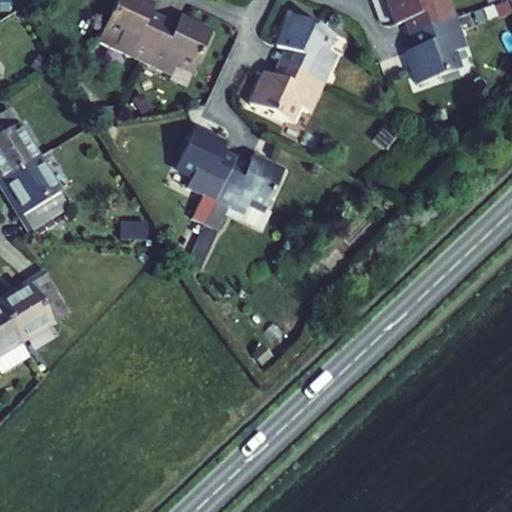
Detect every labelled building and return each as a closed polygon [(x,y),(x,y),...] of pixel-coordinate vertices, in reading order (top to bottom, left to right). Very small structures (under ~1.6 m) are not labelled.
[(143,64),(158,32),(144,26),(150,15),(154,6),(139,0),(117,0),(103,31),(120,39),(115,51),(143,64)] [(421,32),(454,20),(446,0),(386,0),(396,26),(404,23),(416,19),(421,32)] [(163,21),(150,15),(144,26),(158,32),(161,25),(163,21)] [(290,70),(322,85),(335,57),(323,51),(331,34),(291,16),(277,48),(285,51),(296,57),(290,70)] [(171,77),(176,65),(193,73),(211,34),(180,19),(174,31),(171,38),(158,32),(143,64),(171,77)] [(404,23),(409,37),(421,32),(416,19),(404,23)] [(406,53),(418,86),(458,71),(452,54),(464,49),(454,20),(421,32),(426,46),(414,50),(406,53)] [(158,32),(171,38),(174,31),(161,25),(158,32)] [(409,37),(414,50),(426,46),(421,32),(409,37)] [(285,51),(279,65),(290,70),(296,57),(285,51)] [(284,83),(290,70),(279,65),(273,78),(284,83)] [(309,113),(322,85),(290,70),(284,83),(273,78),(265,74),(250,106),(289,124),(297,108),(309,113)] [(0,181),(1,183),(38,161),(8,111),(0,115),(0,181)] [(215,202),(230,171),(216,165),(222,153),(226,145),(194,130),(167,187),(199,201),(190,220),(204,226),(215,202)] [(222,153),(216,165),(230,171),(235,160),(222,153)] [(265,212),(265,211),(284,172),(252,157),(248,166),(243,177),(230,171),(215,202),(204,226),(215,231),(216,232),(225,214),(227,209),(243,216),(249,204),(265,212)] [(230,171),(243,177),(248,166),(235,160),(230,171)] [(38,161),(1,183),(14,204),(9,206),(27,236),(69,210),(38,161)] [(14,204),(1,183),(0,184),(0,190),(9,206),(14,204)] [(243,216),(227,209),(225,214),(263,231),(271,214),(265,211),(265,212),(249,204),(243,216)] [(204,226),(185,266),(196,271),(215,231),(204,226)] [(18,293),(0,304),(0,309),(21,343),(68,314),(43,273),(16,289),(18,293)] [(16,289),(0,298),(0,304),(18,293),(16,289)] [(0,355),(21,343),(0,309),(0,355)]
